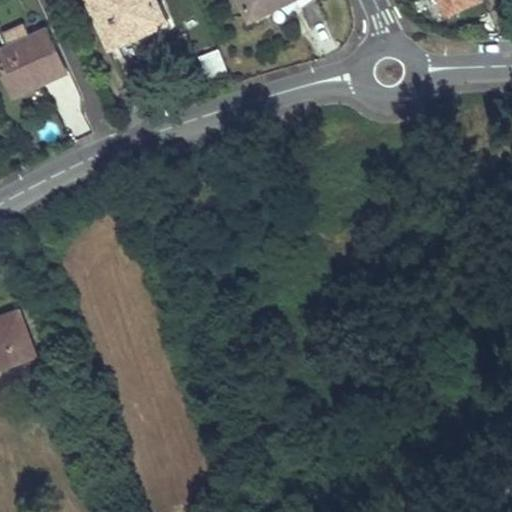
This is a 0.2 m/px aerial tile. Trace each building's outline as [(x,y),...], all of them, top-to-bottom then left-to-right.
[(164,22),(154,0),(91,0),(112,46),(164,22)] [(240,0),(251,20),(289,0),(240,0)] [(440,0),(446,14),(480,0),(440,0)] [(46,30),(0,50),(0,66),(13,95),(65,72),(46,30)] [(0,367),(34,355),(18,312),(0,318),(0,367)]
